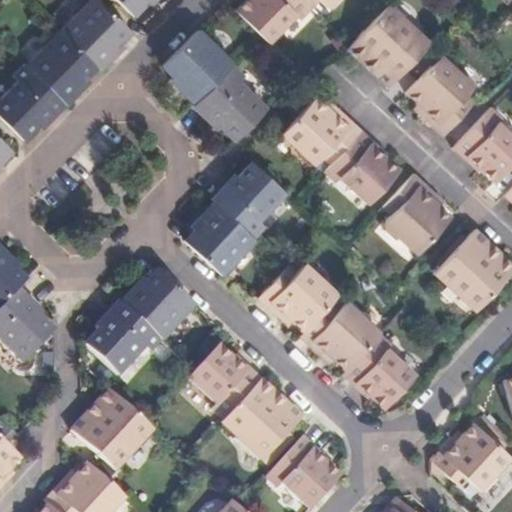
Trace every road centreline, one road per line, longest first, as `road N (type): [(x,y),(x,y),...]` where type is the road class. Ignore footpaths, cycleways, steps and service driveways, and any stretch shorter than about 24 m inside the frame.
road 1 (residential): [(150,238),(379,454)]
road 2 (residential): [(511,236),(309,47)]
road 3 (residential): [(63,262),(67,414),(43,439),(41,478),(6,511)]
road 4 (residential): [(122,78),(218,169),(150,238)]
road 5 (residential): [(379,454),(511,310)]
road 6 (residential): [(122,78),(2,206)]
road 7 (residential): [(150,238),(98,294),(63,262)]
